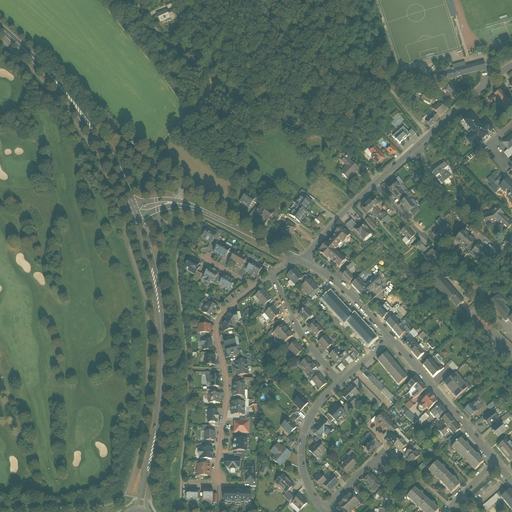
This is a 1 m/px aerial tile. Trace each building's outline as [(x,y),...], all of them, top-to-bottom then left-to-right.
[(457,17),(451,0),(444,0),(451,19),(457,17)] [(157,16),(160,23),(170,18),(171,21),(176,19),(171,9),(167,11),(157,16)] [(185,59),(192,64),(198,56),(194,53),(192,55),(190,53),(185,59)] [(454,71),(456,78),(479,71),(480,72),(487,70),(484,61),(454,71)] [(438,76),(440,83),(454,79),(452,74),(451,73),(450,72),(438,76)] [(451,97),(453,99),(458,94),(450,87),(448,89),(448,88),(445,92),(451,97)] [(511,105),(500,91),(495,95),(498,99),(508,110),(511,106),(511,105)] [(429,105),(433,98),(424,93),(423,97),(421,100),(429,105)] [(492,104),(498,99),(495,95),(489,100),(492,104)] [(432,109),(438,116),(446,109),(440,103),(432,109)] [(466,140),(470,145),(478,138),(480,141),(488,134),(486,132),(483,129),(482,127),(471,114),(463,121),(469,127),(470,127),(475,133),(466,140)] [(425,122),(430,128),(436,122),(434,121),(431,116),(429,118),(425,122)] [(403,127),(392,136),(399,144),(407,137),(410,135),(408,133),(403,127)] [(412,130),(408,133),(410,135),(407,137),(410,139),(416,134),(412,130)] [(387,150),(392,155),(396,151),(391,146),(387,150)] [(372,157),(378,164),(384,157),(374,147),(369,151),(373,155),(371,157),(372,157)] [(475,152),(468,158),(470,161),(477,155),(475,152)] [(341,173),(348,180),(356,172),(358,170),(358,169),(351,162),(349,160),(351,158),(348,155),(347,157),(346,156),(345,157),(346,158),(342,161),(347,167),(341,173)] [(438,182),(442,185),(451,178),(448,174),(447,175),(443,171),(448,167),(445,163),(432,174),(436,179),(439,176),(442,179),(438,182)] [(358,170),(363,174),(368,169),(363,164),(358,169),(358,170)] [(420,183),(421,184),(426,180),(421,175),(422,175),(419,172),(412,178),(412,179),(413,179),(415,177),(419,181),(420,182),(420,183)] [(486,179),(490,186),(495,182),(491,176),(486,179)] [(431,180),(437,188),(440,186),(433,178),(431,180)] [(386,187),(392,194),(399,188),(397,186),(394,181),(393,181),(386,187)] [(492,186),(497,193),(501,189),(500,189),(503,187),(502,186),(498,181),(492,186)] [(511,188),(507,183),(503,187),(500,189),(501,189),(505,194),(508,198),(509,198),(511,202),(511,188)] [(404,194),(403,193),(399,188),(392,194),(397,200),(398,199),(404,194)] [(398,199),(400,201),(405,197),(408,195),(405,191),(403,193),(404,194),(398,199)] [(245,206),(249,209),(253,202),(256,199),(256,198),(247,192),(244,197),(244,196),(239,202),(245,206)] [(297,200),(299,202),(296,205),(298,207),(305,212),(306,212),(312,203),(305,198),(301,195),(300,195),(297,200)] [(258,206),(258,205),(263,200),(258,196),(256,198),(256,199),(253,202),(258,206)] [(373,199),(367,204),(379,217),(381,214),(375,207),(378,205),(373,199)] [(404,208),(408,213),(409,212),(414,208),(410,202),(407,199),(402,204),(401,204),(401,205),(402,204),(405,207),(404,208)] [(256,213),(262,217),(268,209),(264,205),(263,204),(260,207),(256,213)] [(376,219),(379,217),(367,204),(362,209),(367,215),(370,212),(376,219)] [(409,212),(411,215),(418,208),(416,206),(414,208),(409,212)] [(305,212),(298,207),(294,212),(292,211),(289,216),(300,223),(307,213),(306,212),(305,212)] [(274,213),(268,209),(262,217),(267,222),(271,217),(274,213)] [(506,231),(506,232),(511,224),(502,216),(503,215),(496,209),(491,215),(490,215),(491,216),(489,216),(483,218),(484,221),(485,221),(487,225),(486,226),(496,223),(496,222),(497,221),(499,224),(498,225),(502,228),(503,227),(507,230),(506,231)] [(386,225),(387,225),(391,222),(387,217),(385,219),(383,221),(386,225)] [(365,222),(371,228),(374,225),(369,219),(365,222)] [(436,223),(440,228),(444,224),(440,219),(436,223)] [(345,226),(351,232),(354,230),(357,227),(352,221),(345,226)] [(282,234),(288,239),(296,229),(288,223),(284,228),(286,229),(282,234)] [(363,240),(364,240),(363,239),(369,234),(370,235),(371,234),(361,223),(357,227),(354,230),(363,240)] [(433,236),(439,242),(450,232),(444,225),(433,236)] [(328,259),(339,268),(346,261),(335,251),(343,242),(343,243),(344,243),(350,235),(340,227),(335,233),(336,234),(335,235),(327,244),(326,243),(323,247),(322,248),(319,251),(320,252),(319,254),(322,257),(323,257),(327,260),(328,259)] [(210,244),(213,239),(215,236),(216,234),(208,229),(204,236),(206,238),(204,240),(207,241),(206,242),(210,244)] [(405,240),(408,243),(413,239),(414,238),(406,229),(400,234),(405,240)] [(470,232),(477,237),(479,235),(472,229),(470,232)] [(465,249),(467,251),(473,244),(474,242),(463,232),(458,238),(456,241),(458,243),(458,245),(462,249),(465,249)] [(372,236),(370,235),(369,234),(363,239),(364,240),(365,242),(372,236)] [(214,253),(219,256),(225,246),(220,243),(217,247),(214,253)] [(467,251),(471,255),(477,248),(473,244),(467,251)] [(417,249),(421,254),(425,251),(421,245),(417,249)] [(230,249),(225,246),(219,256),(224,259),(228,253),(231,249),(230,249)] [(480,262),(482,264),(485,261),(490,255),(479,246),(477,248),(471,255),(474,256),(474,259),(478,262),(480,262)] [(421,255),(425,259),(426,258),(429,255),(426,251),(425,251),(421,254),(421,255)] [(235,266),(241,255),(238,253),(236,252),(233,256),(230,262),(235,266)] [(426,258),(429,261),(434,267),(441,260),(435,254),(434,255),(432,252),(429,255),(426,258)] [(365,272),(367,274),(369,272),(374,268),(376,266),(387,256),(385,253),(365,272)] [(247,258),(244,257),(241,255),(235,266),(240,269),(244,262),(247,258)] [(195,276),(197,272),(199,268),(198,267),(200,264),(195,260),(191,257),(185,266),(187,267),(190,269),(188,272),(195,276)] [(251,275),(257,264),(254,262),(252,261),(249,265),(246,272),(251,275)] [(263,267),(260,266),(257,264),(251,275),(257,278),(263,267)] [(205,282),(209,284),(210,282),(213,284),(217,276),(219,273),(215,272),(215,271),(213,270),(209,268),(207,271),(204,276),(203,278),(206,280),(205,282)] [(290,281),(294,285),(300,280),(302,278),(294,270),(287,277),(290,281)] [(378,275),(376,277),(381,282),(386,278),(380,271),(378,273),(377,274),(378,275)] [(197,283),(201,275),(197,272),(195,276),(192,280),(197,283)] [(342,276),(349,283),(354,279),(351,277),(348,273),(347,273),(346,272),(342,276)] [(357,279),(358,280),(360,282),(368,275),(367,274),(365,272),(364,272),(357,279)] [(450,301),(457,308),(460,305),(461,306),(464,302),(461,299),(460,300),(444,282),(447,279),(441,274),(429,284),(447,304),(450,301)] [(225,290),(229,291),(230,289),(231,288),(232,289),(234,286),(233,285),(234,282),(224,276),(223,279),(219,285),(226,289),(225,290)] [(370,276),(369,277),(361,283),(363,285),(364,284),(365,286),(372,279),(372,278),(371,276),(370,276)] [(378,285),(381,282),(376,277),(373,280),(365,287),(370,293),(374,289),(378,285)] [(373,280),(372,279),(365,286),(364,284),(363,285),(365,287),(373,280)] [(306,293),(309,297),(310,297),(318,289),(317,289),(314,286),(315,285),(309,280),(302,286),(307,292),(306,293)] [(361,283),(360,282),(358,280),(351,286),(363,299),(366,296),(367,297),(368,296),(367,296),(370,293),(365,287),(363,285),(361,283)] [(310,297),(312,299),(315,296),(320,292),(320,291),(318,289),(310,297)] [(263,306),(264,307),(268,303),(271,301),(262,290),(255,297),(259,301),(263,306)] [(322,301),(333,313),(341,305),(330,293),(322,301)] [(505,322),(508,320),(511,316),(511,314),(504,305),(506,303),(498,294),(489,303),(505,322)] [(203,313),(211,318),(217,308),(212,305),(209,303),(209,304),(203,313)] [(386,303),(376,312),(382,319),(391,312),(392,310),(386,303)] [(352,317),(341,305),(333,313),(344,325),(346,323),(352,317)] [(392,310),(391,312),(393,314),(395,312),(397,310),(400,308),(397,305),(392,310)] [(271,322),(280,315),(279,315),(272,308),(273,307),(269,310),(265,314),(270,320),(271,322)] [(400,314),(403,318),(407,314),(401,307),(400,308),(397,310),(400,314)] [(298,315),(305,322),(309,319),(308,318),(311,315),(312,316),(306,309),(305,308),(301,312),(298,315)] [(230,314),(226,320),(235,325),(236,323),(239,323),(237,317),(234,318),(233,312),(232,312),(233,314),(230,314)] [(398,315),(394,319),(397,323),(401,320),(403,318),(400,314),(398,315)] [(354,315),(352,317),(346,323),(357,335),(365,327),(354,315)] [(399,325),(397,323),(394,319),(393,317),(386,323),(392,331),(399,325)] [(234,328),(235,325),(226,320),(223,326),(223,329),(222,329),(228,328),(229,331),(234,330),(234,328)] [(399,325),(404,330),(406,328),(406,327),(408,326),(404,321),(402,322),(399,325)] [(308,329),(316,337),(315,336),(318,333),(319,334),(322,331),(315,323),(309,328),(308,329)] [(274,333),(279,339),(288,331),(283,325),(276,331),(274,333)] [(404,330),(399,325),(392,331),(399,339),(403,335),(406,333),(404,330)] [(403,335),(404,337),(412,330),(410,327),(411,326),(410,325),(409,326),(409,325),(408,326),(406,327),(406,328),(404,330),(406,333),(403,335)] [(376,339),(365,327),(357,335),(368,347),(376,339)] [(404,337),(407,339),(416,332),(413,329),(412,330),(404,337)] [(288,331),(279,339),(283,344),(284,344),(286,342),(292,337),(288,331)] [(418,334),(416,332),(407,339),(409,342),(411,340),(418,334)] [(418,337),(422,342),(427,338),(423,333),(418,337)] [(318,343),(325,351),(326,351),(332,345),(325,337),(318,343)] [(223,340),(225,348),(236,345),(234,339),(234,338),(229,339),(223,340)] [(405,345),(411,353),(418,347),(411,340),(409,342),(405,345)] [(203,351),(211,351),(211,346),(211,341),(205,341),(202,341),(202,343),(202,346),(203,346),(203,351)] [(288,349),(295,358),(303,351),(300,347),(296,342),(290,347),(288,349)] [(427,345),(432,350),(435,347),(431,342),(427,345)] [(237,352),(236,345),(225,348),(227,356),(232,355),(238,353),(237,352)] [(326,351),(328,353),(334,347),(332,345),(326,351)] [(336,350),(334,347),(328,353),(330,355),(335,350),(336,350)] [(421,351),(418,347),(411,353),(417,360),(424,355),(421,351)] [(342,359),(343,358),(339,355),(335,350),(330,355),(329,356),(336,364),(342,359)] [(386,370),(389,373),(396,366),(392,361),(393,361),(391,359),(390,359),(386,354),(377,361),(378,361),(379,360),(381,363),(380,364),(385,371),(386,370)] [(205,358),(205,363),(207,363),(207,366),(215,366),(215,357),(212,357),(205,357),(205,358)] [(305,371),(308,374),(312,372),(316,368),(313,364),(312,365),(307,359),(301,364),(299,366),(304,372),(305,371)] [(423,366),(433,378),(444,369),(442,366),(438,369),(435,366),(430,360),(423,366)] [(236,368),(236,370),(247,368),(247,361),(240,362),(236,362),(236,366),(237,368),(236,368)] [(448,365),(454,372),(458,368),(452,361),(448,365)] [(401,371),(396,366),(389,373),(391,375),(390,376),(396,383),(397,382),(399,385),(398,386),(407,379),(403,374),(403,373),(401,371)] [(248,375),(247,368),(236,370),(236,371),(237,371),(237,373),(238,376),(248,375)] [(444,384),(456,398),(468,388),(456,374),(444,384)] [(312,381),(319,390),(327,384),(319,375),(316,377),(312,381)] [(373,376),(372,376),(369,380),(368,380),(380,393),(385,388),(373,376)] [(211,387),(219,387),(219,377),(211,377),(211,387)] [(410,392),(413,388),(420,383),(420,382),(416,378),(406,388),(410,392)] [(357,388),(375,406),(379,402),(357,379),(353,384),(357,388)] [(413,388),(415,391),(417,392),(419,395),(426,390),(420,383),(413,388)] [(341,396),(348,403),(348,404),(353,399),(358,394),(355,391),(351,386),(341,396)] [(393,397),(385,388),(380,393),(389,401),(393,397)] [(210,404),(220,404),(220,395),(216,395),(209,395),(209,402),(210,404)] [(298,408),(301,411),(308,404),(305,401),(304,400),(300,396),(294,402),(298,407),(298,408)] [(419,407),(423,412),(426,409),(428,411),(437,403),(434,400),(434,399),(432,397),(431,397),(430,398),(429,396),(421,404),(422,404),(419,407)] [(398,402),(393,397),(389,401),(394,406),(398,402)] [(358,404),(353,399),(348,404),(348,403),(345,405),(351,410),(351,411),(358,404)] [(471,405),(474,408),(478,405),(479,405),(480,404),(476,400),(471,405)] [(405,406),(409,411),(413,407),(409,402),(405,406)] [(489,410),(495,405),(492,402),(486,406),(489,410)] [(435,418),(437,420),(438,419),(445,412),(439,405),(430,414),(434,419),(435,418)] [(464,411),(470,418),(477,412),(474,408),(471,405),(464,411)] [(334,420),(335,421),(340,416),(342,419),(346,415),(336,406),(333,410),(329,414),(328,414),(334,420)] [(217,423),(217,420),(217,416),(217,412),(212,412),(208,412),(208,423),(217,423)] [(404,416),(414,426),(418,422),(408,412),(404,416)] [(438,419),(440,422),(441,421),(447,415),(445,412),(438,419)] [(290,416),(295,422),(300,417),(296,413),(294,415),(292,414),(290,416)] [(325,417),(331,423),(334,420),(328,414),(325,417)] [(375,421),(384,431),(386,429),(392,423),(389,420),(383,414),(375,421)] [(441,421),(445,426),(447,429),(454,422),(448,415),(447,415),(441,421)] [(495,421),(493,419),(490,416),(490,415),(483,421),(488,427),(495,421)] [(289,435),(296,428),(295,428),(292,425),(293,424),(288,420),(281,427),(285,431),(285,430),(289,434),(289,435)] [(317,432),(320,436),(325,431),(328,435),(333,430),(324,421),(315,430),(317,432)] [(460,430),(454,422),(447,429),(448,430),(453,436),(460,430)] [(241,434),(245,434),(245,429),(248,429),(248,423),(240,423),(235,423),(235,426),(234,426),(234,433),(236,433),(239,434),(241,434)] [(498,438),(506,431),(503,428),(500,424),(492,431),(498,438)] [(447,429),(445,431),(440,434),(443,437),(443,438),(447,434),(446,432),(448,430),(447,429)] [(400,432),(398,430),(397,431),(395,433),(397,435),(397,436),(400,439),(403,436),(400,433),(400,432)] [(314,435),(317,437),(320,440),(322,438),(320,436),(317,432),(314,435)] [(394,445),(400,439),(397,436),(397,435),(395,433),(394,432),(392,435),(387,439),(394,445)] [(206,441),(215,441),(215,433),(208,433),(205,433),(205,439),(206,441)] [(368,440),(371,444),(376,439),(370,433),(365,438),(368,441),(368,440)] [(284,443),(290,448),(293,444),(288,439),(284,443)] [(404,443),(400,439),(394,445),(400,452),(404,448),(407,445),(404,442),(404,443)] [(237,452),(246,452),(246,445),(247,445),(247,440),(234,440),(234,441),(234,443),(234,444),(233,444),(233,446),(233,449),(233,451),(237,452)] [(361,447),(368,454),(375,448),(371,444),(368,440),(368,441),(361,447)] [(462,457),(464,459),(472,452),(467,447),(468,446),(466,444),(465,445),(460,440),(453,447),(455,450),(455,451),(461,457),(462,457)] [(509,463),(510,463),(511,460),(511,451),(508,448),(511,445),(506,440),(497,448),(497,449),(500,451),(499,451),(502,454),(504,457),(506,460),(507,459),(509,462),(509,463)] [(309,451),(317,460),(317,459),(317,458),(325,450),(325,451),(326,451),(320,445),(317,443),(309,451)] [(272,460),(280,466),(285,460),(290,454),(285,450),(284,452),(281,449),(282,448),(278,445),(274,449),(278,453),(275,456),(272,460)] [(208,460),(212,460),(212,456),(212,452),(212,449),(210,449),(200,449),(200,451),(199,451),(199,457),(200,457),(200,460),(202,460),(208,460)] [(408,460),(412,464),(418,458),(418,457),(415,454),(416,453),(412,449),(409,452),(406,454),(410,458),(408,460)] [(476,456),(472,452),(464,459),(467,462),(466,463),(472,469),(473,468),(476,471),(483,463),(478,458),(479,458),(477,455),(476,456)] [(349,458),(354,463),(359,458),(354,453),(349,458)] [(340,467),(347,475),(351,471),(350,471),(356,465),(354,463),(349,458),(342,465),(342,464),(341,465),(342,465),(340,467),(340,466),(339,467),(340,467)] [(230,470),(235,470),(235,469),(240,469),(240,461),(240,460),(234,460),(226,460),(226,469),(230,469),(230,470)] [(438,480),(440,482),(448,475),(437,463),(429,471),(432,474),(431,474),(437,481),(438,480)] [(249,482),(253,482),(253,480),(253,478),(254,478),(254,473),(255,473),(255,465),(246,465),(246,471),(247,473),(246,473),(246,482),(249,482)] [(419,474),(425,468),(422,465),(416,471),(419,474)] [(331,476),(336,481),(340,477),(336,472),(331,476)] [(371,489),(374,491),(376,489),(381,484),(371,474),(364,480),(372,488),(371,489)] [(321,488),(323,485),(326,482),(319,475),(314,480),(321,488)] [(460,486),(448,475),(440,482),(443,485),(442,486),(448,492),(449,491),(452,494),(454,492),(455,491),(460,486)] [(286,493),(287,493),(288,492),(290,490),(289,489),(293,486),(287,481),(288,480),(283,476),(275,484),(281,489),(282,488),(286,493)] [(331,476),(326,482),(323,485),(329,492),(335,486),(335,487),(338,484),(336,481),(331,476)] [(474,496),(477,500),(500,481),(496,477),(474,496)] [(482,506),(486,511),(501,498),(502,497),(508,491),(505,487),(482,506)] [(354,490),(359,495),(360,497),(363,494),(357,488),(354,490)] [(197,499),(197,491),(197,490),(195,490),(195,489),(191,489),(191,490),(187,490),(187,494),(186,495),(186,497),(187,498),(187,499),(188,498),(191,498),(191,499),(197,499)] [(204,501),(209,501),(209,499),(212,499),(213,490),(203,490),(203,501),(204,501)] [(231,504),(244,504),(244,503),(251,503),(251,496),(250,496),(250,491),(246,491),(246,490),(243,490),(243,491),(239,491),(237,491),(233,491),(233,490),(229,490),(229,491),(225,491),(225,495),(224,495),(224,503),(231,503),(231,504)] [(417,506),(419,508),(426,500),(414,490),(407,498),(410,500),(409,501),(416,507),(417,506)] [(510,507),(511,509),(511,493),(510,490),(508,491),(502,497),(504,500),(503,501),(509,508),(510,507)] [(283,497),(288,502),(293,497),(288,492),(287,493),(286,493),(285,494),(283,497)] [(345,498),(343,500),(353,510),(359,504),(359,503),(355,499),(350,494),(346,499),(345,498)] [(360,497),(359,495),(355,499),(359,503),(359,504),(361,506),(365,502),(360,497)] [(292,503),(293,504),(295,506),(296,506),(300,510),(307,504),(299,496),(296,500),(292,503)] [(350,511),(353,510),(343,500),(342,502),(337,507),(342,511),(350,511)] [(437,511),(439,511),(426,500),(419,508),(422,511),(421,511),(437,511)]
